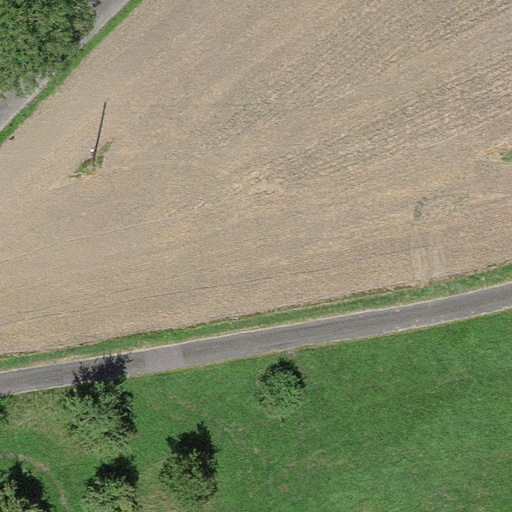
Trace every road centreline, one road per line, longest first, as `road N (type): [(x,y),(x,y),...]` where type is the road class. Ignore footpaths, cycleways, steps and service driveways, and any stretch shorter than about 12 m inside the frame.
road 1 (track): [(511,288),(430,313),(0,388)]
road 2 (track): [(0,117),(115,0)]
